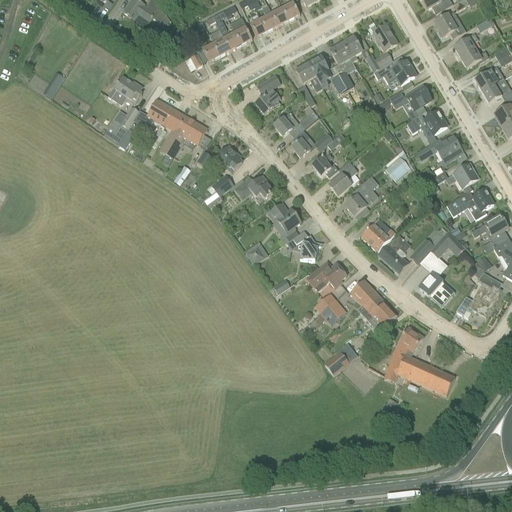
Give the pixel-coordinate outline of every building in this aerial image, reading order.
[(133,0),(129,7),(123,15),(128,18),(128,19),(134,23),(138,17),(150,25),(153,21),(161,26),(168,21),(158,7),(160,6),(156,0),(152,0),(145,10),(143,9),(145,7),(134,0),(133,0)] [(248,8),(250,13),(255,11),(249,0),(239,5),(242,11),(248,8)] [(262,0),(250,0),(249,0),(255,11),(257,13),(262,11),(261,8),(258,3),(263,1),(262,0)] [(301,0),(307,11),(318,5),(315,0),(301,0)] [(432,11),(436,18),(453,8),(448,0),(441,5),(438,0),(420,0),(420,1),(427,13),(432,11)] [(453,8),(457,16),(470,8),(468,6),(476,2),(474,0),(466,0),(465,1),(462,3),(453,8)] [(282,12),(289,24),(300,19),(293,6),(282,12)] [(224,14),(228,23),(233,20),(231,17),(237,14),(235,8),(224,14)] [(261,23),(268,35),(278,30),(272,17),(267,8),(262,10),(267,20),(261,23)] [(272,17),(278,30),(289,24),(282,12),(272,17)] [(220,33),(231,55),(242,49),(235,36),(230,39),(222,23),(227,20),(228,23),(224,14),(213,20),(218,30),(220,33)] [(444,22),(435,27),(439,34),(438,35),(441,41),(443,40),(444,41),(450,38),(453,43),(462,38),(465,36),(460,26),(455,29),(453,25),(458,23),(454,16),(448,20),(448,19),(444,22)] [(206,23),(209,28),(216,25),(213,19),(206,23)] [(235,36),(242,49),(252,43),(246,31),(247,30),(242,21),(230,27),(235,36)] [(476,29),(480,36),(493,28),(489,22),(476,29)] [(250,29),(257,41),(268,35),(261,23),(250,29)] [(185,34),(189,41),(195,38),(195,36),(205,31),(202,25),(185,34)] [(374,37),(385,55),(398,47),(387,29),(382,32),(374,37)] [(231,55),(220,33),(209,39),(214,48),(220,60),(231,55)] [(455,51),(461,62),(475,53),(472,48),(478,44),(474,38),(466,43),(467,44),(455,51)] [(352,66),(353,65),(358,62),(356,59),(362,55),(354,41),(342,48),(352,66)] [(203,53),(209,66),(220,60),(214,48),(203,53)] [(347,72),(349,76),(356,72),(355,71),(356,71),(353,65),(352,66),(342,48),(331,55),(342,74),(347,72)] [(494,56),(498,63),(509,56),(505,49),(494,56)] [(461,62),(467,72),(480,65),(480,66),(488,62),(485,55),(478,59),(475,53),(461,62)] [(498,63),(502,70),(511,63),(511,60),(509,56),(498,63)] [(375,63),(379,70),(391,63),(387,57),(375,63)] [(191,62),(196,72),(203,69),(198,58),(191,62)] [(365,62),(374,76),(380,72),(379,70),(375,63),(372,58),(365,62)] [(323,92),(328,89),(325,85),(331,82),(327,74),(328,74),(321,60),(320,61),(319,59),(313,62),(314,64),(309,67),(323,92)] [(396,80),(401,88),(415,80),(409,70),(411,69),(407,63),(393,72),(390,67),(380,73),(374,77),(378,84),(384,80),(387,85),(396,80)] [(310,84),(317,96),(323,92),(309,67),(296,74),(304,87),(310,84)] [(483,79),(474,84),(479,93),(481,96),(499,86),(492,74),(487,77),(483,79)] [(344,78),(339,80),(347,94),(354,90),(346,76),(344,78)] [(44,98),(50,101),(63,80),(56,77),(44,98)] [(108,100),(121,108),(126,101),(135,108),(142,98),(139,96),(143,91),(137,87),(136,89),(123,80),(115,92),(114,91),(108,100)] [(265,100),(256,107),(265,118),(274,110),(277,109),(280,107),(279,106),(274,97),(272,93),(280,88),(280,87),(276,80),(257,90),(262,98),(263,98),(265,100)] [(334,83),(332,84),(340,98),(347,94),(339,80),(334,83)] [(499,86),(481,96),(489,108),(506,98),(511,95),(509,89),(503,93),(499,86)] [(310,110),(316,107),(305,89),(297,93),(301,98),(310,109),(309,109),(310,110)] [(426,115),(423,109),(431,104),(423,90),(406,100),(415,114),(419,119),(426,115)] [(389,102),(395,113),(407,106),(401,95),(389,102)] [(384,104),(379,96),(373,100),(378,107),(384,104)] [(140,117),(134,124),(149,133),(154,123),(155,122),(167,129),(175,114),(157,104),(152,112),(148,119),(141,115),(140,117)] [(511,107),(495,118),(502,130),(511,124),(511,107)] [(365,117),(369,123),(375,119),(379,123),(384,118),(375,108),(365,117)] [(300,126),(305,132),(319,120),(314,115),(310,110),(309,109),(306,111),(311,117),(300,126)] [(114,123),(104,138),(118,149),(125,139),(129,132),(134,124),(140,117),(131,111),(127,119),(120,114),(114,123)] [(172,133),(160,154),(161,155),(173,162),(185,141),(198,149),(202,142),(202,141),(207,133),(182,118),(175,114),(167,129),(166,130),(172,133)] [(428,128),(434,139),(447,131),(446,128),(446,127),(447,126),(446,125),(446,124),(445,123),(444,123),(443,123),(438,115),(422,125),(419,120),(407,127),(413,137),(428,128)] [(274,130),(283,140),(299,127),(294,122),(290,117),(274,130)] [(273,123),(268,127),(271,131),(276,127),(273,123)] [(511,124),(502,130),(509,143),(511,140),(511,124)] [(129,132),(118,149),(125,153),(136,136),(135,135),(129,132)] [(164,132),(152,149),(155,151),(167,134),(164,132)] [(292,151),(301,162),(311,154),(305,146),(310,142),(303,134),(292,143),(296,148),(292,151)] [(383,138),(388,144),(393,140),(389,134),(383,138)] [(333,144),(327,137),(314,149),(320,155),(333,144)] [(327,149),(332,154),(345,142),(341,137),(327,149)] [(435,140),(428,144),(431,148),(437,144),(435,140)] [(431,148),(425,152),(430,159),(437,154),(443,164),(447,162),(449,165),(454,162),(463,156),(454,141),(441,149),(438,144),(437,144),(431,148)] [(222,168),(232,177),(236,173),(242,165),(236,160),(238,158),(228,149),(222,156),(217,160),(223,166),(222,168)] [(204,154),(197,165),(205,170),(212,160),(204,154)] [(384,171),(396,185),(411,172),(403,163),(407,159),(404,154),(384,171)] [(325,177),(330,182),(339,174),(334,168),(331,171),(327,165),(332,161),(328,156),(313,169),(322,180),(325,177)] [(330,189),(338,200),(352,190),(347,184),(359,175),(350,165),(339,174),(343,179),(330,189)] [(457,184),(463,192),(479,182),(475,176),(473,176),(468,169),(470,168),(446,183),(449,189),(457,184)] [(174,185),(180,189),(191,174),(185,170),(174,185)] [(417,179),(423,188),(433,182),(427,173),(426,173),(426,172),(422,174),(423,176),(417,179)] [(180,189),(186,193),(196,178),(191,174),(180,189)] [(207,208),(208,207),(219,199),(220,199),(234,189),(228,182),(225,178),(211,189),(216,194),(204,203),(207,208)] [(242,187),(235,193),(240,198),(241,200),(244,203),(252,196),(256,200),(254,201),(257,204),(258,205),(260,205),(261,205),(263,205),(264,205),(265,204),(267,203),(274,196),(267,188),(269,186),(267,184),(262,179),(254,186),(250,180),(242,187)] [(346,210),(359,225),(370,215),(366,211),(379,201),(372,193),(378,188),(372,180),(354,195),(358,200),(346,210)] [(422,188),(429,200),(440,193),(433,182),(423,188),(422,188)] [(464,199),(447,209),(454,221),(464,214),(471,210),(476,207),(479,212),(474,215),(473,219),(476,224),(479,222),(487,217),(485,214),(494,208),(485,194),(473,202),(473,203),(470,205),(465,198),(473,194),(473,193),(464,199)] [(208,207),(210,210),(221,202),(220,199),(219,199),(208,207)] [(393,215),(385,205),(376,213),(383,222),(393,215)] [(274,213),(269,217),(275,226),(276,226),(278,224),(282,230),(277,234),(281,238),(280,243),(284,248),(287,247),(290,245),(286,240),(287,238),(295,232),(294,231),(301,226),(292,213),(286,217),(285,215),(287,213),(282,207),(274,213)] [(491,224),(472,236),(475,241),(486,235),(488,233),(492,241),(490,242),(491,245),(495,251),(510,242),(505,234),(508,232),(500,219),(491,224)] [(396,237),(379,222),(362,241),(378,256),(396,237)] [(451,234),(454,239),(461,235),(458,230),(454,233),(449,227),(447,229),(451,234)] [(426,243),(410,261),(418,268),(434,250),(434,251),(444,239),(439,234),(438,234),(428,245),(426,243)] [(431,255),(438,262),(449,250),(457,259),(465,252),(457,243),(449,234),(444,239),(434,251),(431,255)] [(461,235),(454,239),(457,243),(465,239),(462,234),(461,235)] [(293,243),(297,249),(304,244),(302,255),(300,263),(305,264),(315,266),(318,251),(322,248),(320,247),(315,246),(311,239),(308,240),(304,235),(296,241),(293,243)] [(385,252),(379,259),(399,277),(406,270),(408,267),(402,261),(406,257),(400,251),(406,245),(400,238),(392,244),(388,249),(385,252)] [(506,281),(511,283),(511,246),(510,242),(495,251),(493,252),(498,260),(506,273),(503,278),(506,281)] [(246,257),(254,269),(269,259),(261,248),(259,246),(247,254),(249,256),(246,257)] [(477,265),(485,275),(491,267),(484,259),(477,265)] [(329,285),(336,292),(343,286),(341,284),(347,279),(346,278),(347,277),(343,272),(342,273),(337,268),(333,271),(327,265),(319,273),(318,272),(307,282),(313,289),(322,281),(327,287),(329,285)] [(432,276),(419,291),(442,311),(455,296),(432,276)] [(469,311),(486,321),(499,299),(496,298),(502,287),(484,276),(479,283),(483,286),(474,302),(472,304),(467,300),(456,315),(464,320),(469,311)] [(274,290),(278,298),(291,290),(286,282),(274,290)] [(357,291),(351,296),(362,308),(365,312),(371,306),(377,313),(385,306),(364,284),(357,291)] [(466,300),(471,303),(480,288),(475,285),(466,300)] [(316,310),(321,317),(336,304),(330,298),(316,310)] [(314,323),(318,328),(325,323),(331,330),(347,317),(336,304),(321,317),(314,323)] [(365,312),(360,316),(368,324),(373,320),(384,332),(390,326),(397,320),(385,306),(377,313),(371,306),(365,312)] [(397,378),(447,400),(455,381),(411,361),(413,356),(424,341),(409,331),(397,348),(384,382),(394,386),(397,378)] [(376,344),(371,349),(375,354),(380,349),(376,344)] [(350,367),(340,355),(324,368),(334,380),(350,367)] [(374,423),(384,429),(397,406),(390,402),(387,407),(385,406),(374,423)]
